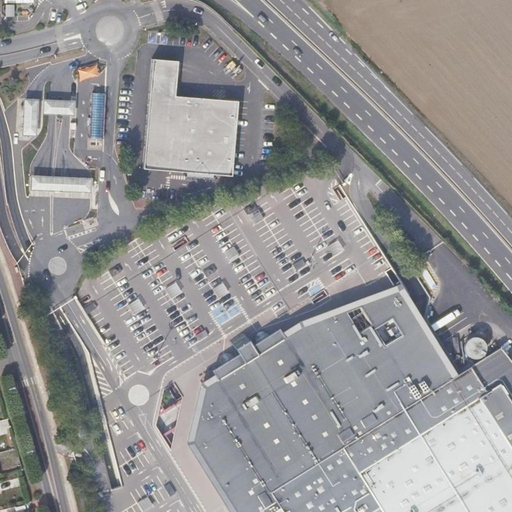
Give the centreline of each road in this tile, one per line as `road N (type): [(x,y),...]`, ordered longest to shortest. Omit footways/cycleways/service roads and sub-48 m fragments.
road 1 (trunk): [(220,0),(398,161),(511,286)]
road 2 (trunk): [(250,0),(390,133),(511,266)]
road 3 (trunk): [(511,233),(280,0)]
road 4 (tertiary): [(18,361),(59,511)]
